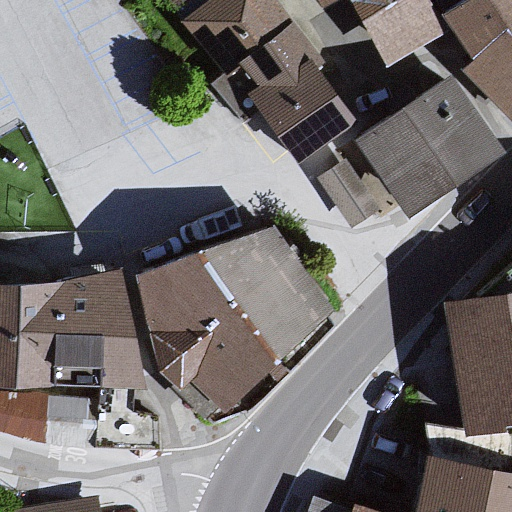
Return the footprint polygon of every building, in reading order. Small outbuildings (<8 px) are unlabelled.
[(165,0),(182,23),(223,75),(213,83),(246,122),(259,111),(302,162),(360,124),(324,72),(327,63),(277,0),(165,0)] [(318,0),(325,11),(351,5),(390,69),(453,29),(443,13),(461,0),(318,0)] [(511,0),(461,0),(443,13),(453,29),(474,63),(511,115),(511,0)] [(452,78),(355,140),(409,217),(504,153),(452,78)] [(315,167),(350,216),(377,197),(342,148),(315,167)] [(274,229),(134,270),(137,278),(147,328),(204,329),(193,383),(232,413),(332,314),(274,229)] [(137,278),(0,279),(0,378),(138,377),(137,278)] [(511,299),(456,308),(473,431),(511,423),(511,299)] [(80,399),(0,393),(0,435),(77,452),(155,457),(144,406),(80,399)] [(511,511),(511,471),(428,457),(416,511),(511,511)] [(91,511),(89,500),(10,511),(91,511)]
